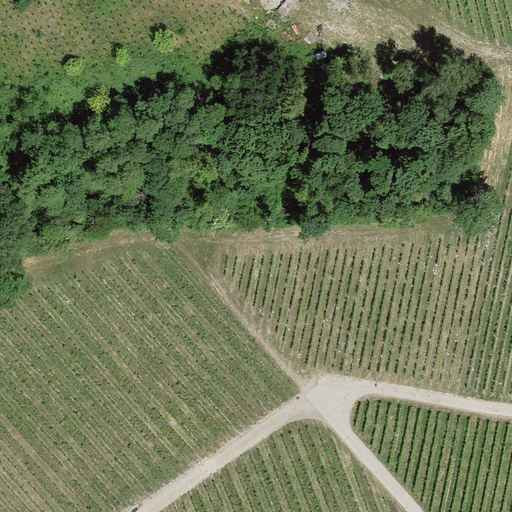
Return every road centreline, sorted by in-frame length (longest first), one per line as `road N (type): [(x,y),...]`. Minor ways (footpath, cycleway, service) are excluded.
road 1 (track): [(414,511),(315,399),(143,511)]
road 2 (track): [(511,411),(346,383),(315,399)]
